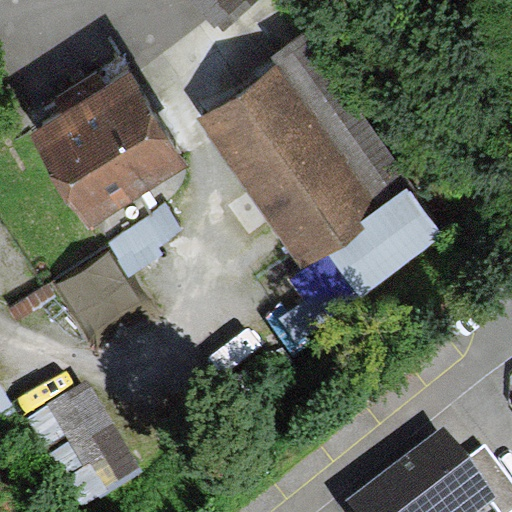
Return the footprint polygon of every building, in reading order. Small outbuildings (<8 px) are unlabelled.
[(234,0),(193,0),(212,20),(234,0)] [(402,177),(305,37),(195,113),(292,253),(402,177)] [(178,142),(127,62),(33,121),(84,201),(178,142)] [(121,459),(76,383),(41,404),(86,480),(121,459)] [(511,461),(511,423),(493,438),(511,461)] [(462,472),(439,441),(347,511),(484,511),(490,508),(462,472)] [(493,511),(511,511),(511,491),(484,455),(462,472),(490,508),(493,511)]
